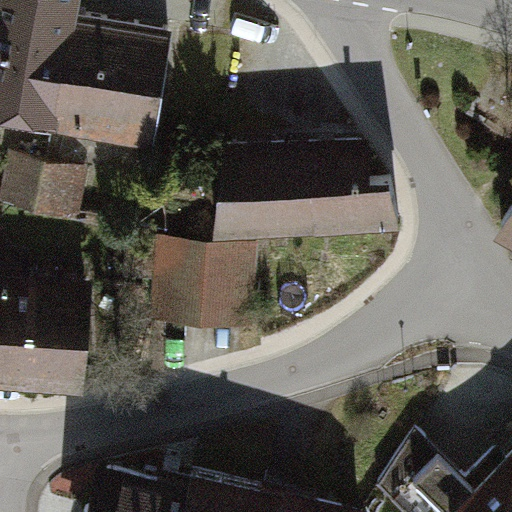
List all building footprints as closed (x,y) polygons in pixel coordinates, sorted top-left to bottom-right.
[(76,0),(0,0),(0,109),(148,137),(173,27),(75,5),(76,0)] [(357,139),(229,144),(232,228),(388,221),(357,139)] [(95,173),(11,154),(7,199),(85,213),(95,173)] [(259,248),(176,243),(172,318),(254,323),(259,248)] [(86,280),(0,272),(0,374),(77,381),(86,280)] [(511,511),(511,438),(440,509),(442,511),(511,511)] [(353,511),(188,461),(179,488),(105,465),(90,511),(353,511)]
